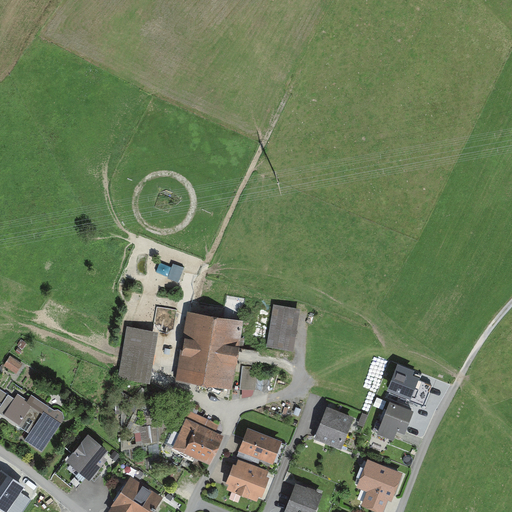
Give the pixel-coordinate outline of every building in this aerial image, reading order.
[(294,311),(276,307),(269,346),(291,350),(297,315),(294,314),(294,311)] [(239,324),(191,317),(181,378),(229,386),(239,324)] [(154,335),(129,331),(121,376),(147,380),(154,335)] [(24,364),(12,357),(5,369),(17,376),(24,364)] [(414,372),(397,365),(386,391),(411,401),(420,379),(412,376),(414,372)] [(245,368),(240,398),(254,401),(259,371),(245,368)] [(15,400),(0,390),(0,412),(32,433),(26,442),(40,452),(63,417),(32,397),(29,401),(19,395),(15,400)] [(410,412),(391,405),(380,433),(393,438),(396,428),(403,431),(410,412)] [(351,419),(328,410),(318,438),(340,446),(351,419)] [(220,437),(188,422),(176,447),(208,463),(220,437)] [(139,444),(123,445),(123,450),(152,448),(151,429),(138,430),(139,444)] [(279,444),(249,431),(241,450),(272,462),(279,444)] [(105,452),(88,439),(70,461),(89,477),(104,459),(101,456),(105,452)] [(266,474),(239,463),(229,488),(256,499),(266,474)] [(399,474),(368,463),(359,486),(370,490),(364,505),(381,511),(386,496),(390,498),(399,474)] [(25,487),(1,471),(0,471),(0,509),(4,511),(22,511),(31,500),(21,493),(25,487)] [(152,511),(161,498),(131,479),(110,511),(111,511),(152,511)] [(313,511),(319,496),(296,487),(286,511),(313,511)]
